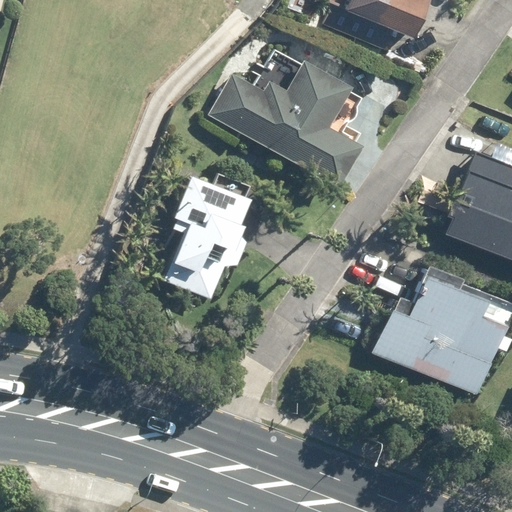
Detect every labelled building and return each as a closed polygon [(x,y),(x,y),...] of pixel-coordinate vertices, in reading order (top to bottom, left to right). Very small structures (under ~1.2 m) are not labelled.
[(374,0),(365,23),(403,39),(419,1),(416,0),(374,0)] [(201,117),(330,187),(353,145),(320,127),(342,87),(294,60),(276,92),(260,82),(255,92),(223,75),(201,117)] [(435,233),(511,262),(511,170),(467,153),(460,170),(457,168),(446,199),(441,197),(434,215),(442,217),(435,233)] [(229,219),(237,197),(179,175),(164,215),(167,216),(162,228),(171,232),(152,280),(197,297),(210,264),(225,262),(234,237),(225,234),(230,220),(229,219)] [(385,295),(362,353),(462,394),(490,322),(468,313),(475,296),(414,272),(402,302),(385,295)]
